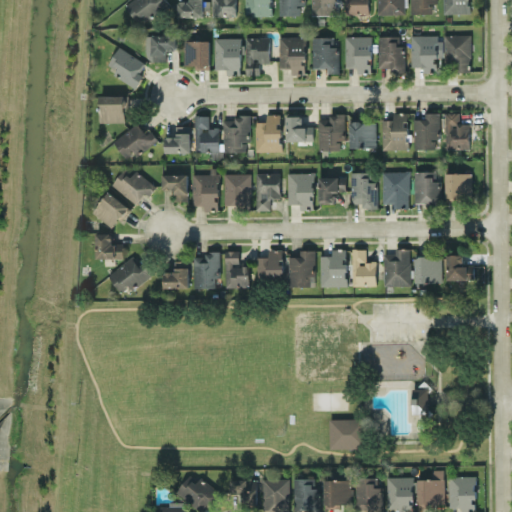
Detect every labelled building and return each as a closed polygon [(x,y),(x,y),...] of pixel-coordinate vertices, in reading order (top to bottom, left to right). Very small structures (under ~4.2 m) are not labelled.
[(166,0),(129,0),(124,4),(140,25),(169,3),(166,0)] [(178,14),(210,14),(210,0),(203,0),(202,0),(188,0),(189,0),(178,0),(178,14)] [(244,0),(245,15),(271,14),(271,0),(244,0)] [(278,0),(279,14),(300,14),(300,4),(306,4),(305,0),(278,0)] [(311,0),(312,14),(339,13),(338,0),(311,0)] [(368,13),(368,0),(344,0),(344,13),(368,13)] [(405,13),(404,0),(377,0),(378,13),(405,13)] [(410,0),(410,12),(431,12),(431,1),(437,0),(410,0)] [(469,0),(443,0),(443,12),(470,12),(469,0)] [(147,34),(148,61),(166,60),(166,49),(177,49),(176,33),(147,34)] [(443,34),(444,61),(457,60),(457,71),(471,70),(469,33),(443,34)] [(441,34),(411,34),(411,66),(422,65),(422,71),(437,71),(437,58),(442,58),(441,34)] [(291,67),(291,73),(305,73),(305,35),(278,36),(279,67),(291,67)] [(313,67),(327,67),(327,72),(339,71),(338,45),(333,46),(333,35),(312,36),(313,67)] [(371,35),(345,35),(345,67),(357,66),(357,72),(371,72),(371,35)] [(379,69),(405,68),(404,44),(399,44),(399,35),(378,35),(379,69)] [(241,36),(214,37),(215,68),(226,68),(226,74),(241,74),(241,36)] [(245,36),(246,74),(260,74),(260,62),(270,62),(269,36),(245,36)] [(210,40),(184,39),(184,64),(194,64),(194,69),(210,69),(210,40)] [(109,62),(117,67),(113,73),(136,87),(144,74),(139,71),(146,62),(119,45),(109,62)] [(100,121),(127,121),(127,94),(99,94),(100,121)] [(438,111),(425,112),(425,118),(414,118),(414,148),(438,147),(438,111)] [(459,111),(445,111),(446,148),(470,147),(469,122),(459,123),(459,111)] [(319,149),(340,149),(340,139),(347,139),(346,112),(331,113),(331,118),(318,118),(319,149)] [(382,118),(382,148),(408,148),(407,112),(393,112),(393,118),(382,118)] [(255,150),(281,150),(281,113),(267,113),(266,120),(255,120),(255,150)] [(195,151),(219,150),(219,127),(209,127),(209,114),(194,114),(195,151)] [(250,114),(235,114),(235,119),(223,119),(223,150),(246,150),(246,141),(250,141),(250,114)] [(313,139),(313,125),(303,125),(303,114),(286,115),(286,140),(313,139)] [(350,146),(376,147),(376,120),(350,120),(350,146)] [(127,159),(157,139),(149,127),(144,130),(138,122),(113,139),(127,159)] [(190,125),(175,125),(175,135),(165,135),(165,151),(190,151),(190,125)] [(112,183),(138,205),(154,185),(127,164),(112,183)] [(377,207),(376,170),(350,171),(352,203),(363,202),(363,207),(377,207)] [(409,207),(409,170),(382,170),(383,202),(394,202),(394,207),(409,207)] [(435,170),(414,170),(414,202),(440,202),(440,180),(435,180),(435,170)] [(256,172),(256,209),(270,209),(270,197),(280,197),(279,171),(256,172)] [(300,203),(300,209),(314,208),(313,171),(287,172),(288,203),(300,203)] [(446,171),(445,197),(471,197),(472,172),(446,171)] [(193,204),(204,203),(204,210),(219,209),(218,172),(192,173),(193,204)] [(250,172),(224,173),(225,204),(251,204),(250,172)] [(188,173),(162,173),(162,189),(174,189),(174,200),(188,200),(188,173)] [(319,176),(319,201),(336,200),(336,190),(346,190),(345,175),(319,176)] [(114,227),(130,207),(109,190),(93,211),(114,227)] [(124,242),(113,242),(113,232),(96,232),(96,257),(123,257),(124,242)] [(384,284),(411,284),(410,247),(395,247),(395,253),(384,253),(384,284)] [(258,256),(258,278),(283,278),(283,248),(269,248),(269,255),(258,256)] [(290,286),(315,285),(314,248),(300,249),(300,255),(289,255),(290,286)] [(320,254),(321,285),(347,285),(346,248),(332,248),(332,254),(320,254)] [(353,284),(376,284),(376,260),(366,260),(366,248),(352,248),(353,284)] [(225,250),(226,286),(249,286),(249,264),(239,264),(239,249),(225,250)] [(220,277),(219,250),(206,250),(206,255),(194,256),(195,287),(215,287),(215,277),(220,277)] [(464,253),(447,254),(447,279),(474,278),(473,264),(464,264),(464,253)] [(128,284),(132,290),(153,273),(143,261),(140,264),(132,255),(108,275),(121,290),(128,284)] [(442,281),(442,255),(415,256),(416,281),(442,281)] [(189,260),(174,260),(175,270),(164,270),(164,287),(190,286),(189,260)] [(413,415),(429,414),(428,387),(412,387),(413,415)] [(362,417),(329,418),(330,448),(362,447),(362,417)] [(418,478),(418,506),(445,506),(444,468),(432,468),(432,478),(418,478)] [(201,476),(197,480),(190,474),(176,491),(202,511),(219,490),(201,476)] [(450,506),(461,506),(462,511),(475,511),(475,499),(476,499),(476,474),(449,475),(450,506)] [(388,507),(399,507),(399,511),(415,511),(414,475),(387,476),(388,507)] [(381,511),(381,476),(357,476),(357,511),(381,511)] [(263,509),(289,509),(289,477),(263,477),(263,509)] [(319,477),(294,477),(294,511),(319,511),(319,477)] [(257,478),(230,478),(230,493),(240,493),(240,502),(257,502),(257,478)] [(324,479),(325,507),(341,507),(341,503),(352,503),(352,478),(324,479)] [(160,511),(186,511),(186,500),(168,501),(168,505),(160,505),(160,511)]
